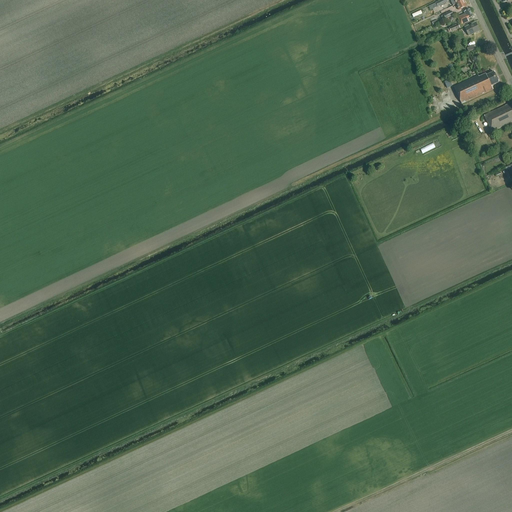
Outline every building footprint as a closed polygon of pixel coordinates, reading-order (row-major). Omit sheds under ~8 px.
[(464,1),(456,5),(459,10),(467,6),(466,4),(466,3),(465,1),(464,1)] [(470,10),(464,12),(465,14),(458,18),(462,25),(469,22),(468,20),(473,17),(470,10)] [(453,15),(452,11),(441,16),(443,20),(453,15)] [(476,23),(465,28),(469,36),(480,31),(476,23)] [(495,72),(487,76),(486,74),(479,77),(479,76),(454,87),(462,104),(493,90),(492,86),(499,82),(495,72)] [(511,102),(484,115),(492,131),(488,133),(490,138),(499,133),(498,130),(511,122),(511,102)]
